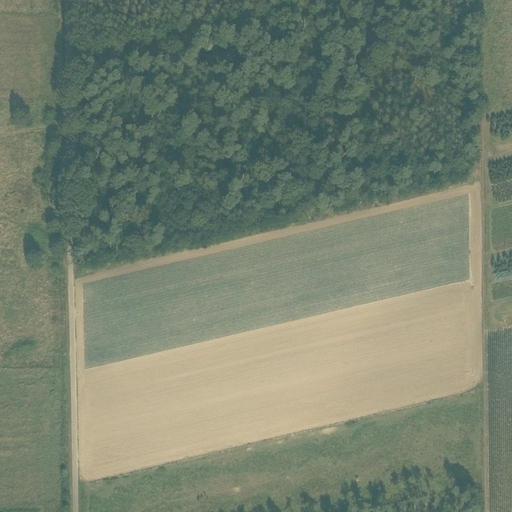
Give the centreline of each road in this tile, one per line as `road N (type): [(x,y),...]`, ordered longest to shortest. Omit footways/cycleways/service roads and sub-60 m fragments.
road 1 (unclassified): [(74,511),(69,62)]
road 2 (unclassified): [(69,62),(362,0)]
